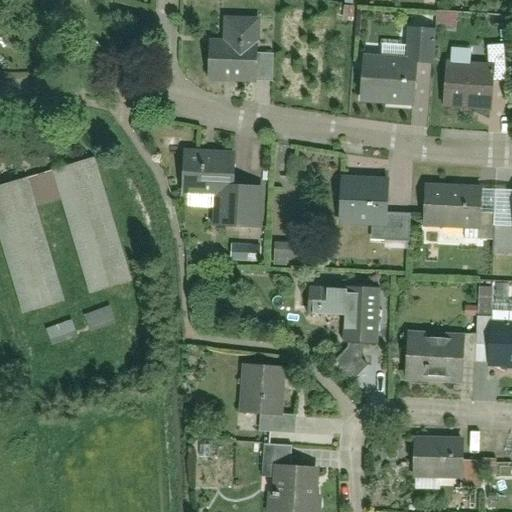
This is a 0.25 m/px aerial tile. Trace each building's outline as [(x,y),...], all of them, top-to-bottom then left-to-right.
[(434,9),(433,24),(452,25),(452,10),(434,9)] [(216,18),(216,51),(203,51),(203,84),(253,85),(253,52),(249,52),(249,19),(216,18)] [(403,65),(429,65),(429,32),(404,31),(403,65)] [(354,67),(354,106),(409,106),(409,66),(354,67)] [(437,75),(438,113),(485,112),(484,74),(437,75)] [(255,106),(270,106),(271,84),(255,84),(255,106)] [(283,156),(284,183),(342,180),(340,153),(283,156)] [(181,156),(182,195),(209,194),(210,226),(258,225),(257,185),(229,186),(229,155),(181,156)] [(31,212),(57,203),(87,294),(132,279),(92,159),(0,189),(0,257),(19,315),(61,301),(31,212)] [(333,185),(333,225),(381,226),(381,186),(333,185)] [(511,231),(511,195),(483,195),(483,232),(511,231)] [(421,200),(421,238),(443,237),(476,237),(476,199),(421,200)] [(385,250),(405,249),(405,218),(384,218),(385,250)] [(228,242),(227,259),(257,260),(258,242),(228,242)] [(271,246),(271,267),(289,267),(289,246),(271,246)] [(375,345),(375,288),(302,288),(302,324),(335,324),(335,345),(375,345)] [(87,329),(114,320),(109,304),(81,313),(87,329)] [(48,341),(74,335),(71,319),(44,325),(48,341)] [(511,331),(481,331),(480,372),(511,372),(511,331)] [(397,346),(398,384),(457,384),(457,345),(397,346)] [(235,367),(236,413),(276,413),(276,367),(235,367)] [(254,417),(254,436),(291,436),(291,417),(254,417)] [(410,439),(410,483),(456,483),(457,440),(410,439)] [(267,511),(315,511),(315,473),(266,474),(267,511)]
